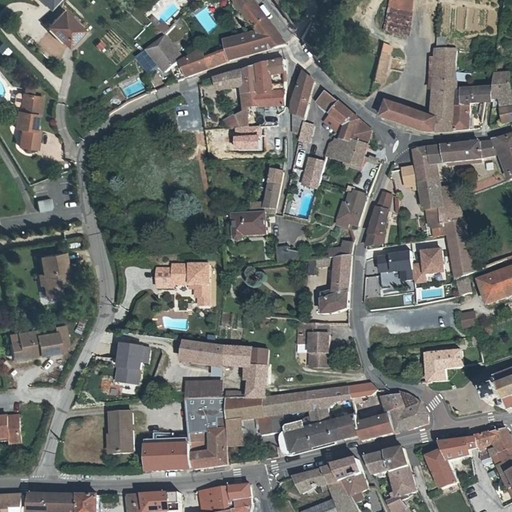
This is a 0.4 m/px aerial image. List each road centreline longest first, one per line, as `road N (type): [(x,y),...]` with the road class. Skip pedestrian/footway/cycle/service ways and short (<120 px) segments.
road 1 (residential): [(404,140),(365,217),(356,321),(372,369),(431,398),(442,430)]
road 2 (residential): [(293,49),(156,96),(102,125),(80,157),(88,210)]
road 3 (residential): [(88,210),(106,296),(102,322),(64,399),(41,482)]
road 4 (tertiary): [(41,482),(259,473)]
road 5 (tertiary): [(442,430),(259,473)]
road 6 (residential): [(404,140),(293,49)]
